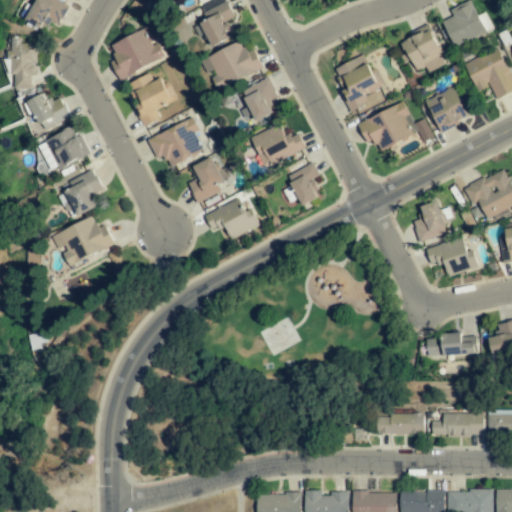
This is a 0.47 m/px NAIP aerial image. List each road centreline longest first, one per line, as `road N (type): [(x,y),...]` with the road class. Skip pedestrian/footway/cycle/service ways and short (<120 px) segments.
road 1 (residential): [(511,125),(184,306),(151,344),(131,385),(122,511)]
road 2 (residential): [(511,463),(276,465),(146,498),(124,511)]
road 3 (residential): [(114,0),(89,63),(167,232)]
road 4 (residential): [(370,201),(266,0)]
road 5 (residential): [(511,288),(428,302),(370,201)]
road 6 (residential): [(411,0),(292,50)]
